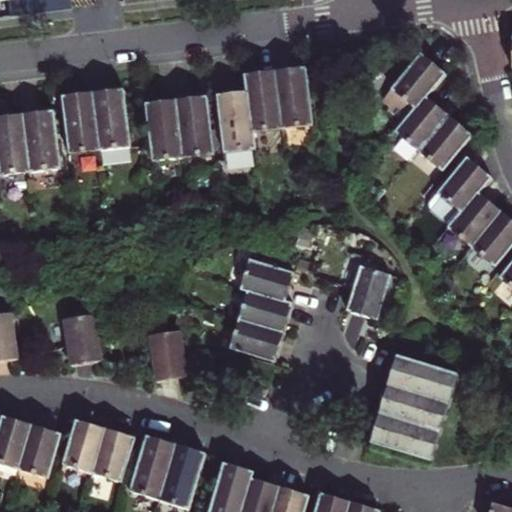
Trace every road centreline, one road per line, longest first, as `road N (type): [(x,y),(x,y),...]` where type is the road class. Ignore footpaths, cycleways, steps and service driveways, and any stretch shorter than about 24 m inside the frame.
road 1 (residential): [(369,15),(0,62)]
road 2 (residential): [(0,390),(130,405),(272,451)]
road 3 (residential): [(272,451),(343,474),(431,487)]
road 4 (residential): [(477,1),(511,158)]
road 5 (residential): [(272,451),(311,333)]
